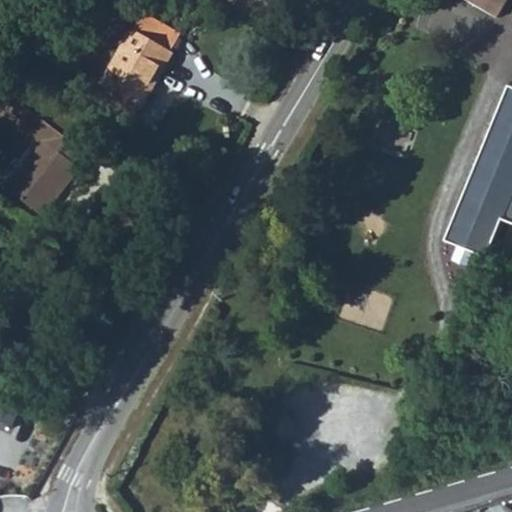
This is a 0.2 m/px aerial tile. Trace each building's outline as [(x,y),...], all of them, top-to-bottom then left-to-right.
[(462,0),(495,19),(505,0),(462,0)] [(135,34),(168,53),(178,36),(145,17),(135,34)] [(140,107),(143,109),(173,56),(168,53),(135,34),(118,24),(109,39),(122,48),(102,86),(105,87),(97,100),(99,107),(127,122),(133,120),(140,107)] [(445,237),(486,254),(502,216),(511,220),(511,84),(509,83),(445,237)] [(40,121),(20,105),(7,123),(34,145),(18,164),(15,162),(0,180),(0,186),(39,217),(62,186),(65,189),(79,170),(76,166),(84,155),(79,151),(40,121)] [(50,107),(40,121),(79,151),(90,138),(50,107)]
